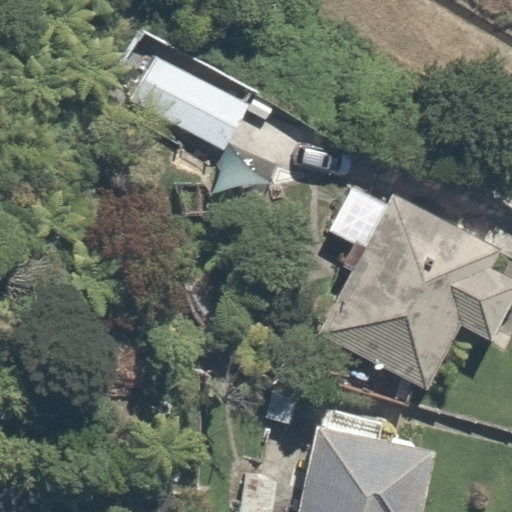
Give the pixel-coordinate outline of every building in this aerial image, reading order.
[(119,96),(182,130),(172,149),(210,170),(231,131),(243,109),(141,54),(119,96)] [(500,251),(346,177),(319,234),(346,247),(335,269),(351,276),(318,345),(419,393),(454,320),(501,343),(511,320),(511,283),(490,273),(500,251)] [(408,511),(424,435),(313,412),(292,511),(408,511)] [(260,511),(271,474),(246,467),(233,511),(260,511)] [(33,511),(34,488),(0,486),(0,511),(33,511)]
